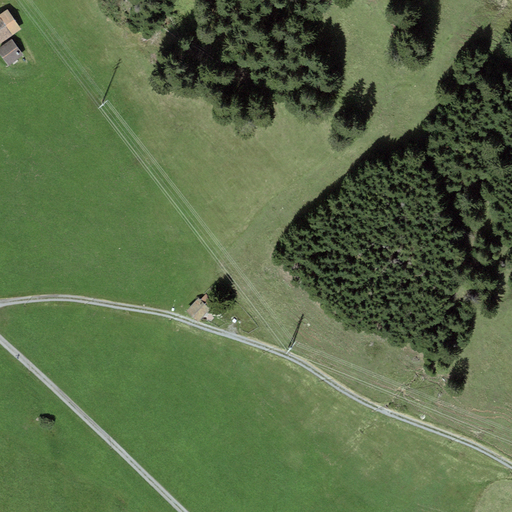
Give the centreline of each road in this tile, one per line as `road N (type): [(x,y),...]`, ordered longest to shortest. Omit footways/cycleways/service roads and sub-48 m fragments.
road 1 (track): [(511,465),(287,355),(178,317),(61,298),(0,304)]
road 2 (track): [(188,511),(0,336)]
